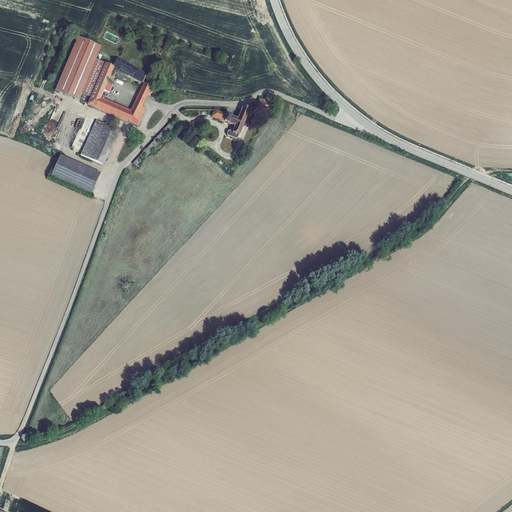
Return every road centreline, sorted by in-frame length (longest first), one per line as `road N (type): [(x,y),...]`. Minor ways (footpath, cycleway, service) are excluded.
road 1 (unclassified): [(376,127),(275,92),(238,104),(180,106),(123,167),(16,443),(0,441)]
road 2 (tertiary): [(376,127),(315,72),(277,0)]
road 3 (tertiary): [(511,188),(376,127)]
